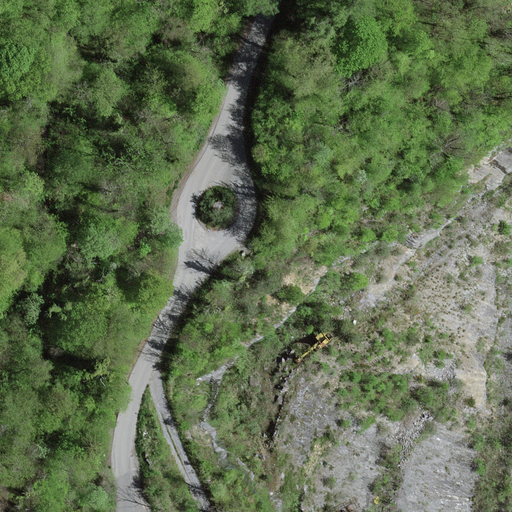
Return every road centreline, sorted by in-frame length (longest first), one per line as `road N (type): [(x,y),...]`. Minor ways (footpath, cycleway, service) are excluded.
road 1 (track): [(183,218),(109,253),(84,255),(54,234),(42,203),(50,96),(83,0)]
road 2 (residential): [(206,240),(128,397),(119,450),(123,511)]
road 3 (residential): [(274,0),(238,73),(219,176)]
road 4 (track): [(206,511),(153,371),(140,364)]
